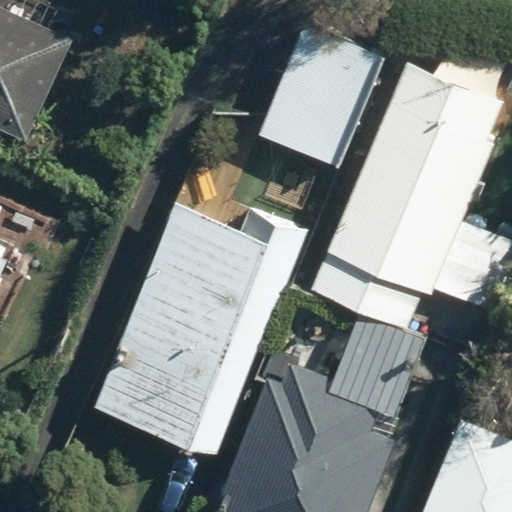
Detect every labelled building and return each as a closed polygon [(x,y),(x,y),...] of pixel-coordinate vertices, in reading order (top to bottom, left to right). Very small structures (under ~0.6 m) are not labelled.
[(0,0),(0,114),(38,133),(87,29),(63,18),(71,0),(0,0)] [(254,86),(273,94),(260,124),(342,159),(391,44),(309,9),(300,32),(281,24),(254,86)] [(511,101),(511,88),(411,47),(315,282),(420,325),(439,278),(499,303),(511,271),(511,222),(470,205),(511,101)] [(310,227),(212,187),(119,413),(217,453),(310,227)] [(0,278),(19,240),(0,230),(0,278)] [(279,344),(272,364),(215,511),(376,511),(405,436),(378,426),(393,387),(279,344)] [(511,511),(511,424),(471,409),(430,511),(511,511)]
